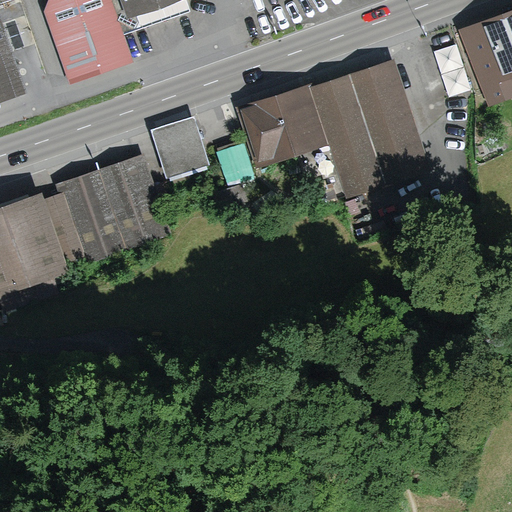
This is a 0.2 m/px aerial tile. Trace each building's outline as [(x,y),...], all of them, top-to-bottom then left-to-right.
[(127,58),(119,35),(137,28),(131,9),(127,0),(51,0),(48,9),(72,77),(127,58)] [(127,0),(131,9),(137,28),(189,10),(185,0),(127,0)] [(495,100),(511,93),(511,88),(504,70),(511,67),(511,17),(470,34),(479,58),(475,59),(487,91),(491,90),(495,100)] [(0,33),(0,66),(10,62),(0,34),(0,33)] [(458,42),(436,48),(450,94),(471,87),(458,42)] [(258,158),(296,147),(314,203),(423,167),(391,70),(313,96),(311,89),(243,111),(258,158)] [(170,174),(204,163),(199,150),(166,161),(170,174)] [(86,258),(164,231),(140,163),(62,190),(86,258)] [(215,195),(219,206),(241,200),(237,188),(215,195)] [(50,271),(61,267),(38,199),(0,211),(0,300),(3,308),(56,290),(50,271)]
